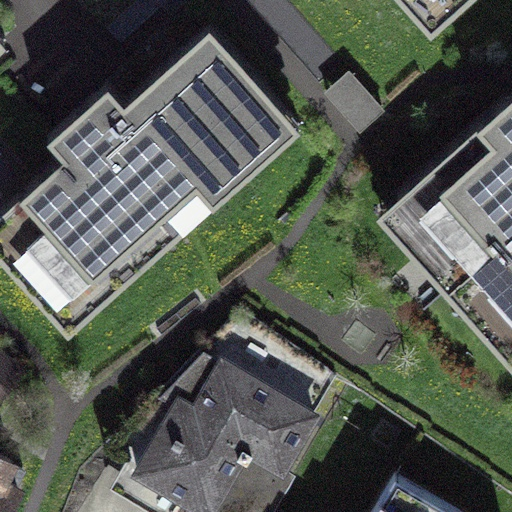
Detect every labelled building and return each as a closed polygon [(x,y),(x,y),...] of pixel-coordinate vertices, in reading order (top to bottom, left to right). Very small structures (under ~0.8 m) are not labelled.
[(416,0),(435,21),(458,0),(416,0)] [(291,133),(192,19),(0,184),(0,224),(79,315),(291,133)] [(0,42),(9,34),(0,23),(0,42)] [(511,309),(511,87),(392,186),(502,318),(511,309)] [(333,392),(234,335),(197,399),(177,387),(120,486),(165,511),(175,511),(187,492),(210,506),(242,449),(286,474),(333,392)] [(0,511),(10,511),(29,475),(0,460),(0,511)] [(368,511),(441,511),(387,480),(368,511)]
